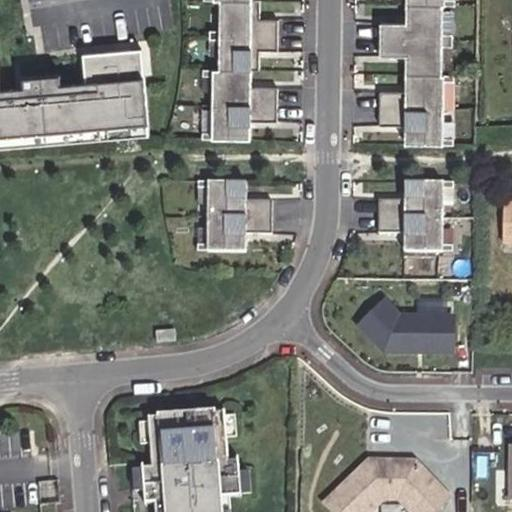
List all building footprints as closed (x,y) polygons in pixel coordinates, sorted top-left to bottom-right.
[(251,119),(277,119),(277,89),(251,89),(252,69),(259,70),(260,51),(278,51),(278,21),(260,21),(260,1),(253,1),(252,0),(214,0),(215,1),(221,1),(220,69),(214,69),(213,137),(251,137),(251,119)] [(409,141),(447,142),(447,73),(446,73),(447,4),(448,4),(448,0),(410,0),(410,23),(384,23),(384,53),(410,54),(409,92),(383,91),(383,122),(409,122),(409,141)] [(140,134),(150,133),(143,48),(85,53),(87,81),(98,80),(99,87),(0,95),(0,134),(11,134),(12,145),(22,144),(21,133),(43,131),(44,143),(54,142),(53,130),(74,128),(75,140),(85,139),(84,127),(103,126),(104,137),(114,136),(113,125),(139,123),(140,134)] [(26,87),(19,87),(0,88),(0,95),(99,87),(98,80),(87,81),(62,84),(61,73),(25,76),(26,87)] [(114,136),(140,134),(139,123),(113,125),(114,136)] [(85,139),(104,137),(103,126),(84,127),(85,139)] [(54,142),(75,140),(74,128),(53,130),(54,142)] [(22,144),(44,143),(43,131),(21,133),(22,144)] [(0,146),(12,145),(11,134),(0,134),(0,146)] [(247,230),(273,230),(273,200),(247,200),(248,180),(210,180),(209,249),(247,250),(247,230)] [(407,251),(445,252),(446,182),(408,182),(408,202),(382,201),(382,231),(408,231),(407,251)] [(455,352),(455,317),(387,316),(386,351),(455,352)] [(221,511),(220,499),(232,498),(242,497),(242,496),(240,474),(239,460),(229,461),(227,437),(226,416),(225,412),(216,413),(216,411),(158,415),(158,417),(149,418),(150,422),(151,443),(153,467),(143,468),(146,504),(156,504),(156,511),(221,511)] [(413,511),(436,511),(451,498),(416,463),(401,463),(396,466),(391,466),(386,462),(371,462),(327,504),(334,511),(371,511),(385,499),(401,499),(413,511)]
